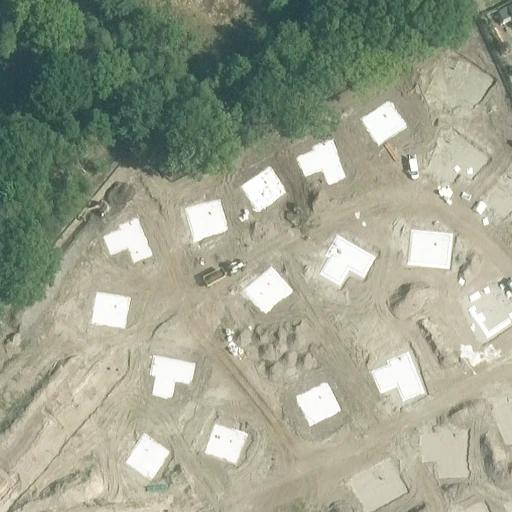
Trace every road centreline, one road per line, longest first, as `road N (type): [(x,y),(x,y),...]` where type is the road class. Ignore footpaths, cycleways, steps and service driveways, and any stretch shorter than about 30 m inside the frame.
road 1 (unknown): [(297,131),(211,177),(119,244),(133,253),(258,511)]
road 2 (unknown): [(297,131),(413,68),(423,71),(511,217)]
road 3 (unknown): [(125,511),(42,332)]
